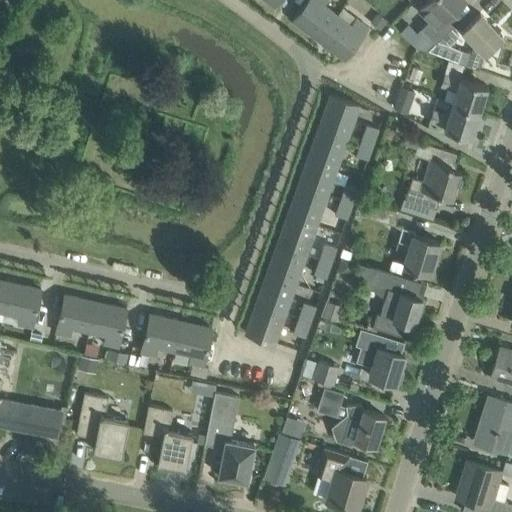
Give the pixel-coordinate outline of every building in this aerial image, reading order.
[(306,0),(293,18),(318,38),(337,13),(324,4),(326,0),(306,0)] [(391,0),(382,10),(391,20),(405,6),(399,0),(391,0)] [(417,31),(409,39),(415,46),(428,49),(435,41),(439,38),(450,27),(453,24),(445,15),(460,0),(426,0),(417,9),(428,20),(422,27),(417,31)] [(480,12),(462,29),(474,41),(466,64),(478,69),(484,52),(502,35),(480,12)] [(318,38),(344,57),(368,25),(356,16),(351,24),(337,13),(318,38)] [(439,38),(428,49),(457,59),(460,49),(448,43),(458,34),(450,27),(439,38)] [(455,89),(451,101),(479,110),(487,85),(458,76),(458,78),(444,73),(440,84),(455,89)] [(319,123),(348,134),(359,103),(330,93),(319,123)] [(396,95),(393,106),(407,111),(411,100),(396,95)] [(451,101),(447,114),(432,109),(429,120),(444,124),(444,127),(471,136),(479,110),(451,101)] [(366,122),(360,138),(372,142),(378,126),(366,122)] [(309,154),(337,164),(348,134),(319,123),(309,154)] [(355,152),(367,156),(372,142),(360,138),(355,152)] [(412,175),(405,197),(436,206),(440,194),(452,198),(457,182),(460,183),(463,174),(460,173),(461,170),(452,167),(456,151),(441,146),(418,139),(414,152),(429,157),(422,179),(412,175)] [(298,184),(327,194),(337,164),(309,154),(298,184)] [(347,181),(342,196),(352,200),(358,186),(347,181)] [(287,214),(316,224),(327,194),(298,184),(287,214)] [(336,212),(346,216),(352,200),(342,196),(336,212)] [(364,212),(394,222),(399,207),(370,197),(364,212)] [(277,244),(305,254),(316,224),(287,214),(277,244)] [(414,232),(415,228),(402,224),(398,238),(410,241),(403,262),(413,265),(412,267),(415,268),(415,266),(430,271),(439,240),(414,232)] [(325,241),(319,258),(331,262),(337,245),(325,241)] [(266,274),(295,284),(305,254),(277,244),(266,274)] [(314,271),(326,275),(331,262),(319,258),(314,271)] [(406,273),(358,258),(359,265),(363,273),(368,280),(377,290),(385,295),(375,325),(403,334),(407,321),(413,323),(422,296),(401,289),(406,273)] [(255,304),(284,315),(295,284),(266,274),(255,304)] [(0,309),(3,310),(10,280),(0,277),(0,309)] [(3,310),(18,314),(17,322),(32,325),(41,287),(10,280),(3,310)] [(72,326),(89,330),(96,300),(64,293),(56,331),(70,334),(72,326)] [(297,317),(309,321),(316,304),(304,299),(297,317)] [(89,330),(105,333),(103,342),(118,345),(127,307),(96,300),(89,330)] [(246,331),(274,341),(284,315),(255,304),(246,331)] [(158,345),(174,348),(181,319),(150,312),(141,350),(156,354),(158,345)] [(292,329),(305,334),(309,321),(297,317),(292,329)] [(174,348),(190,352),(188,362),(192,363),(203,365),(212,326),(181,319),(174,348)] [(360,326),(355,343),(361,345),(356,359),(371,363),(368,374),(376,376),(395,382),(396,379),(400,380),(403,369),(400,368),(404,352),(401,351),(405,339),(403,339),(375,330),(374,330),(365,327),(360,326)] [(511,348),(500,344),(491,374),(511,380),(511,348)] [(98,358),(81,355),(79,367),(95,370),(98,358)] [(319,357),(313,375),(332,381),(338,363),(319,357)] [(192,363),(189,373),(205,376),(208,366),(203,365),(192,363)] [(317,408),(336,414),(343,390),(324,385),(317,408)] [(76,432),(96,435),(93,448),(121,454),(129,417),(105,413),(108,395),(84,390),(76,432)] [(233,422),(225,420),(230,395),(214,392),(204,443),(224,446),(225,437),(230,438),(233,422)] [(479,425),(474,440),(480,441),(479,442),(498,448),(508,451),(511,439),(511,399),(494,394),(492,401),(487,400),(480,419),(486,421),(484,426),(479,425)] [(0,422),(56,433),(61,409),(0,397),(0,422)] [(385,414),(363,407),(361,402),(346,403),(347,411),(332,424),(336,437),(350,442),(356,437),(376,444),(385,414)] [(143,431),(162,434),(157,461),(185,466),(192,432),(169,427),(173,408),(149,403),(143,431)] [(305,420),(287,414),(282,429),(300,435),(305,420)] [(263,475),(284,482),(299,438),(279,431),(263,475)] [(229,478),(245,482),(246,478),(247,478),(254,443),(230,438),(225,437),(224,446),(218,473),(230,475),(229,478)] [(320,471),(313,492),(325,496),(332,498),(345,502),(344,504),(354,507),(354,505),(357,505),(366,475),(362,474),(367,458),(350,453),(324,445),(322,451),(316,470),(320,471)] [(462,477),(456,495),(466,498),(488,505),(486,511),(511,511),(511,510),(511,502),(504,500),(509,484),(497,480),(501,470),(501,469),(490,465),(471,459),(465,477),(462,477)] [(501,469),(501,470),(511,473),(511,462),(504,460),(501,469)]
